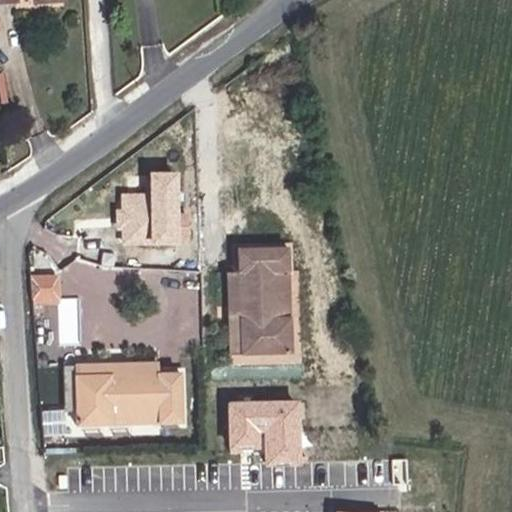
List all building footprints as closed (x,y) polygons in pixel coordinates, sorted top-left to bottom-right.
[(119,241),(179,241),(180,167),(148,166),(148,189),(119,189),(119,241)] [(240,353),(289,353),(286,249),(237,250),(240,353)] [(32,301),(59,300),(59,271),(32,271),(32,301)] [(65,363),(64,404),(72,405),(73,363),(65,363)] [(76,425),(180,423),(179,374),(75,376),(76,425)] [(265,445),(265,460),(297,461),(297,398),(229,398),(228,445),(265,445)] [(351,511),(351,479),(273,482),(274,506),(283,506),(283,511),(351,511)]
